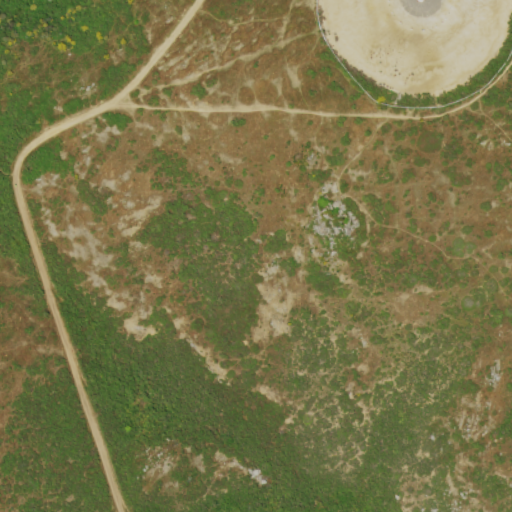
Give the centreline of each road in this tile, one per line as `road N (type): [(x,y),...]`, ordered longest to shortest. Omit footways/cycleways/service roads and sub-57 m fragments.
road 1 (track): [(121,511),(16,184),(30,149),(109,108)]
road 2 (track): [(109,108),(151,69),(196,0)]
